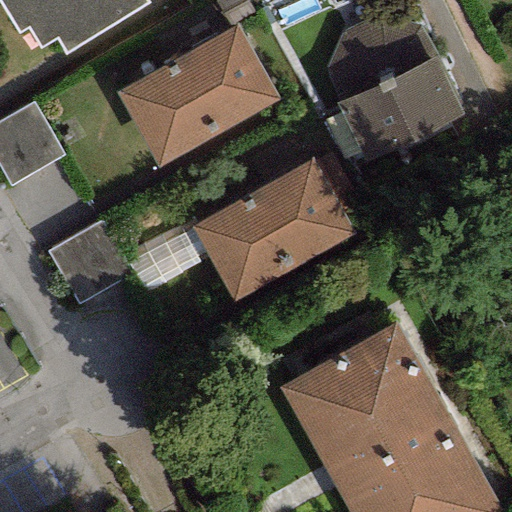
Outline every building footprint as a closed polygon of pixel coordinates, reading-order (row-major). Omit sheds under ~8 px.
[(0,0),(0,10),(16,36),(28,29),(39,47),(54,38),(64,54),(145,5),(142,0),(0,0)] [(364,163),(462,116),(433,59),(437,58),(419,26),(379,18),(340,33),(324,72),(338,103),(335,104),(364,163)] [(274,103),(232,29),(114,95),(156,169),(274,103)] [(55,145),(31,96),(0,111),(0,160),(5,170),(55,145)] [(311,161),(190,227),(231,301),(351,236),(311,161)] [(128,274),(100,217),(51,240),(79,297),(128,274)] [(498,511),(395,321),(278,384),(347,511),(498,511)]
